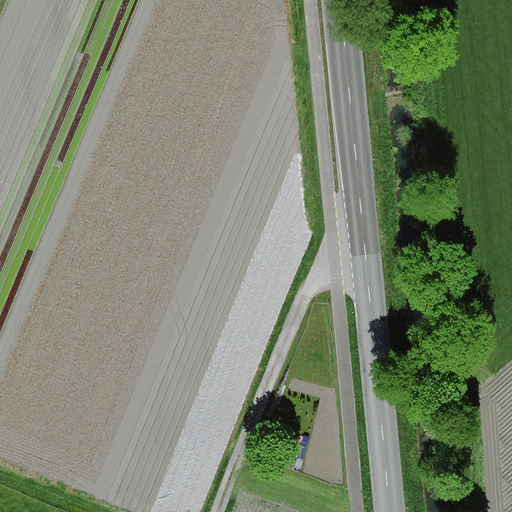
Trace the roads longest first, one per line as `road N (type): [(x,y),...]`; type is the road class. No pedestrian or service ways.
road 1 (primary): [(389,511),(345,0)]
road 2 (track): [(367,236),(313,286),(219,511)]
